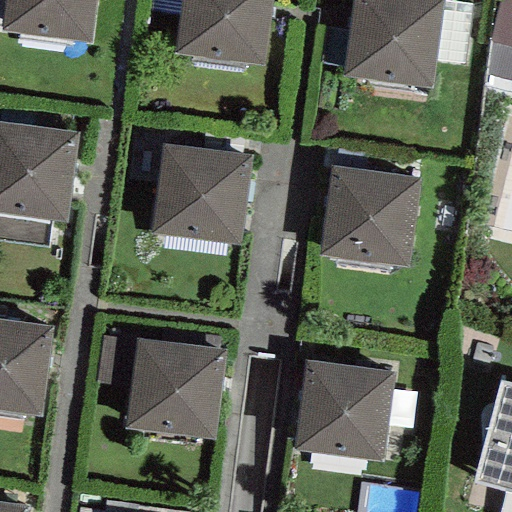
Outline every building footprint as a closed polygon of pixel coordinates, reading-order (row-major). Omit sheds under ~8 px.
[(4,0),(0,32),(89,43),(94,0),(4,0)] [(271,0),(179,0),(173,54),(263,65),(271,0)] [(442,0),(351,0),(342,77),(431,89),(442,0)] [(0,122),(0,214),(66,223),(77,133),(0,122)] [(251,156),(161,144),(149,234),(239,246),(251,156)] [(418,178),(330,166),(319,256),(407,267),(418,178)] [(0,411),(40,417),(52,326),(0,319),(0,411)] [(95,385),(129,389),(134,340),(100,336),(95,385)] [(225,350),(134,340),(129,389),(124,429),(214,440),(225,350)] [(393,372),(303,361),(292,451),(381,461),(393,372)] [(511,384),(498,381),(472,483),(504,492),(511,493),(511,384)] [(511,511),(511,493),(504,492),(498,511),(511,511)] [(0,511),(26,511),(27,507),(0,503),(0,511)]
